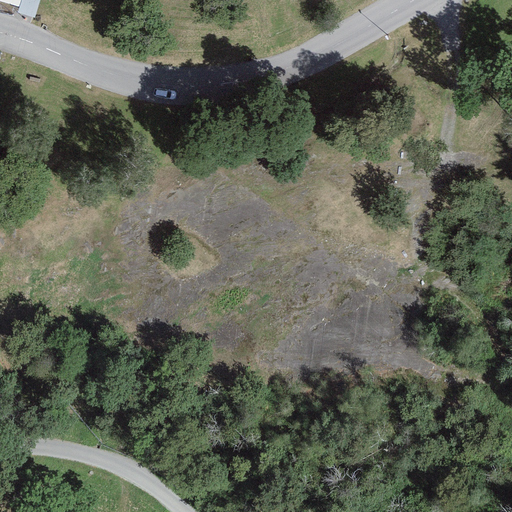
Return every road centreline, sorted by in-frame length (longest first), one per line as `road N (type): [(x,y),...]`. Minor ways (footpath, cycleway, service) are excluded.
road 1 (unclassified): [(0,33),(114,75),(204,86),(290,67),(413,0)]
road 2 (track): [(451,0),(449,118),(414,245),(427,271),(491,323),(511,397)]
